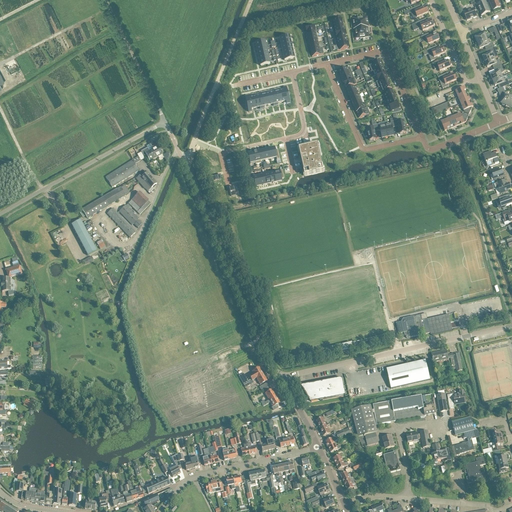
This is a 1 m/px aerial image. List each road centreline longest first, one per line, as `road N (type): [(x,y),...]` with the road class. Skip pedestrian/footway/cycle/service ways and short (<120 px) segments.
road 1 (residential): [(279,376),(511,326)]
road 2 (residential): [(193,379),(148,272),(151,262),(215,234)]
road 3 (unclassified): [(0,213),(164,122)]
road 4 (residential): [(326,64),(385,51),(421,137)]
road 5 (residential): [(182,482),(318,446)]
road 6 (unclassified): [(164,122),(105,0)]
road 7 (unclassified): [(266,351),(215,234)]
road 8 (residential): [(437,434),(435,422),(397,428),(407,498)]
